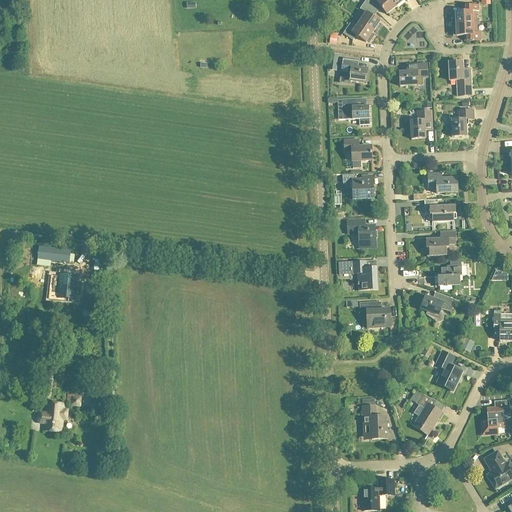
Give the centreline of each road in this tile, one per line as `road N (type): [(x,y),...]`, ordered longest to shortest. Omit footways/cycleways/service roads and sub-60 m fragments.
road 1 (tertiary): [(333,467),(310,0)]
road 2 (residential): [(388,160),(385,54),(396,30),(421,13),(433,17),(441,38)]
road 3 (residential): [(394,290),(388,160)]
